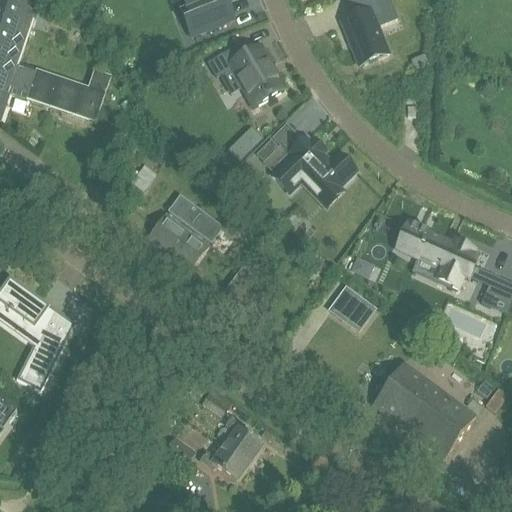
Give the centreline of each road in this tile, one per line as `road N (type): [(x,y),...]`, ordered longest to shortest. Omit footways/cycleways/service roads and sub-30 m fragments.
road 1 (residential): [(511,227),(402,166),(351,122),(302,65),(274,0)]
road 2 (residential): [(416,511),(188,341)]
road 3 (residential): [(0,204),(188,341)]
